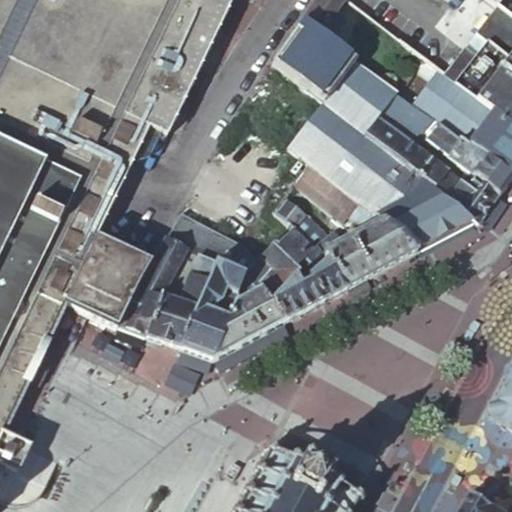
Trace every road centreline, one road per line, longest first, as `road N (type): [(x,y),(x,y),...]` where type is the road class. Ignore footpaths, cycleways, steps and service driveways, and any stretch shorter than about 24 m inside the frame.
road 1 (unclassified): [(128,258),(288,0)]
road 2 (residential): [(414,511),(511,334)]
